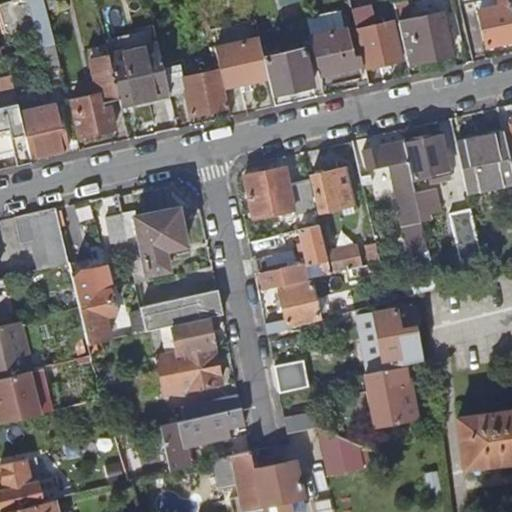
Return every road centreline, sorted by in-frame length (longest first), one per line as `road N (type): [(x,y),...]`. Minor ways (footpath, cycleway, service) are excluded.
road 1 (residential): [(511,78),(208,147)]
road 2 (residential): [(208,147),(270,446)]
road 3 (residential): [(208,147),(0,194)]
